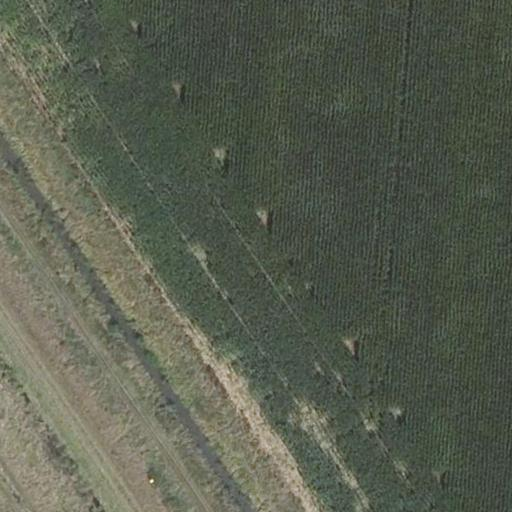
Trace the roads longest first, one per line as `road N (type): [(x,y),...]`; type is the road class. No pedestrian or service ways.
road 1 (track): [(0,199),(204,511)]
road 2 (track): [(0,298),(137,511)]
